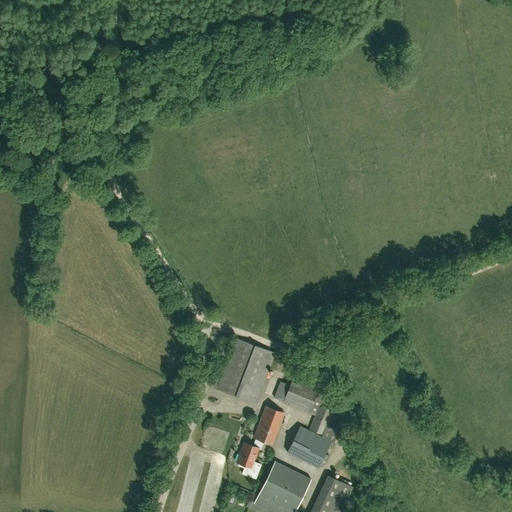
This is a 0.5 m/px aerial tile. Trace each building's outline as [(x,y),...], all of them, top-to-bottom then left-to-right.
[(255,402),(274,352),(236,337),(217,388),(255,402)] [(276,389),(279,367),(270,365),(266,388),(276,389)] [(341,431),(328,423),(332,410),(320,405),(323,397),(316,394),(318,388),(292,378),(289,383),(280,380),(274,397),(283,400),(282,402),(315,414),(309,429),(323,434),(335,441),(341,431)] [(258,439),(264,441),(272,444),(277,430),(278,430),(284,412),(266,405),(259,423),(260,424),(255,437),(258,439)] [(331,441),(300,425),(287,451),(318,467),(331,441)] [(264,441),(258,439),(256,446),(244,442),(237,462),(239,462),(238,465),(244,467),(242,473),(256,478),(261,464),(253,461),(258,448),(261,449),(264,441)] [(198,491),(206,452),(191,449),(183,487),(198,491)] [(213,454),(201,509),(214,511),(225,457),(213,454)] [(294,511),(311,478),(275,460),(254,501),(275,511),(294,511)] [(309,511),(340,511),(353,486),(328,474),(309,511)] [(190,505),(192,493),(183,491),(180,503),(190,505)]
